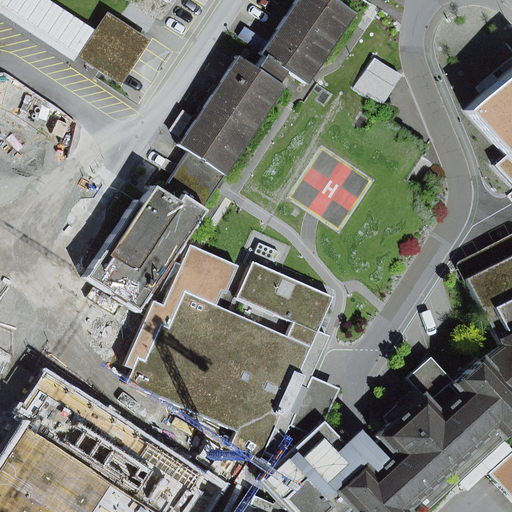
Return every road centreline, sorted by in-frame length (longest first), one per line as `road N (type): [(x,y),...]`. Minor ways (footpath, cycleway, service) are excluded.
road 1 (unknown): [(287,113),(218,188),(183,269),(107,376),(114,398)]
road 2 (residential): [(94,222),(234,0)]
road 3 (residential): [(0,371),(94,222)]
